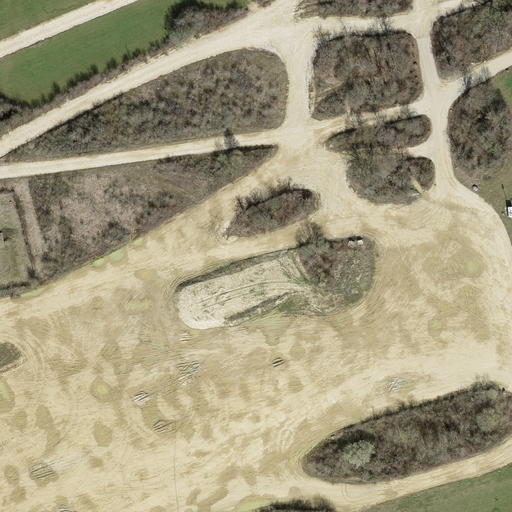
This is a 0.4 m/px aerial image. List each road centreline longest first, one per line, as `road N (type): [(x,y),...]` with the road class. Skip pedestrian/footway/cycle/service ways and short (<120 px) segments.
road 1 (track): [(482,276),(226,358),(0,405)]
road 2 (track): [(0,325),(313,227),(456,214)]
road 3 (track): [(511,368),(319,408),(135,511)]
road 4 (track): [(420,0),(448,193),(511,349)]
road 5 (track): [(319,408),(0,511)]
road 6 (track): [(511,448),(347,500),(195,478)]
road 7 (track): [(286,0),(0,148)]
road 8 (track): [(157,277),(90,349),(0,392)]
road 9 (track): [(119,0),(0,50)]
